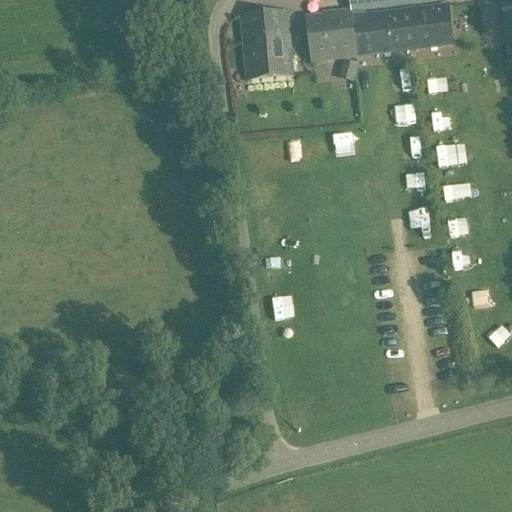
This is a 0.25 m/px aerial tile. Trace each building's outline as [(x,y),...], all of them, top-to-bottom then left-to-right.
[(349,0),(351,14),(352,14),(456,2),(455,0),(349,0)] [(511,0),(501,0),(509,57),(511,56),(511,0)] [(451,47),(446,8),(353,18),(352,14),(351,14),(309,20),(314,64),(451,47)] [(247,82),(294,77),(293,65),(288,14),(241,19),(245,65),(247,82)] [(355,84),(359,66),(343,62),(339,81),(355,84)]
